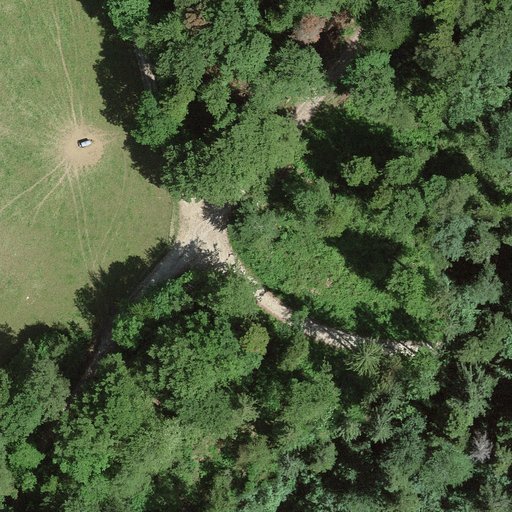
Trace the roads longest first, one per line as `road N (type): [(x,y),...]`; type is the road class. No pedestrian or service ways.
road 1 (track): [(397,0),(204,226),(226,260),(307,327),(401,350),(511,349)]
road 2 (track): [(146,291),(204,226),(180,188),(131,0)]
road 3 (track): [(19,511),(66,407),(146,291)]
